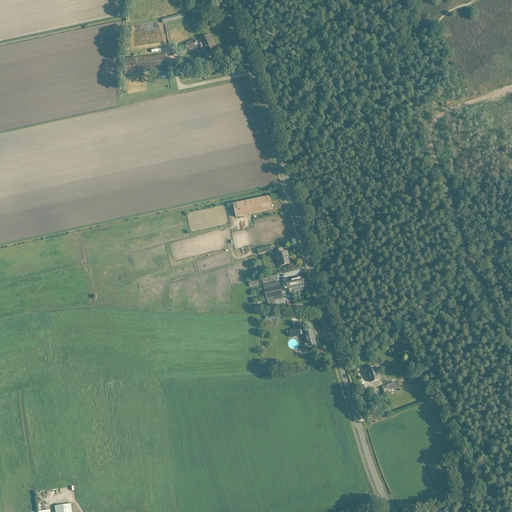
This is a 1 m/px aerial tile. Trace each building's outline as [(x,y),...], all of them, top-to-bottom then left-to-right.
[(185,13),(162,19),(163,23),(186,18),(185,13)] [(201,39),(207,54),(212,52),(216,50),(211,39),(212,39),(210,35),(205,37),(201,39)] [(199,45),(196,39),(186,44),(189,49),(199,45)] [(123,59),(125,74),(138,72),(138,70),(167,67),(166,54),(123,59)] [(270,196),(233,204),(236,217),(273,209),(270,196)] [(278,257),(281,266),(290,263),(286,252),(283,253),(282,249),(275,251),(277,258),(278,257)] [(286,280),(288,288),(300,285),(305,284),(303,276),(299,277),(286,280)] [(264,285),(268,302),(268,306),(275,304),(274,301),(283,299),(279,282),(264,285)] [(289,330),(289,331),(291,337),(291,338),(301,335),(303,334),(302,332),(304,332),(302,327),(299,328),(299,327),(289,330)] [(314,337),(312,331),(308,333),(304,334),(308,347),(309,350),(316,348),(315,345),(316,344),(315,344),(313,338),(314,337)] [(375,366),(367,369),(371,382),(379,380),(375,366)] [(398,388),(396,382),(383,387),(385,393),(398,388)]
